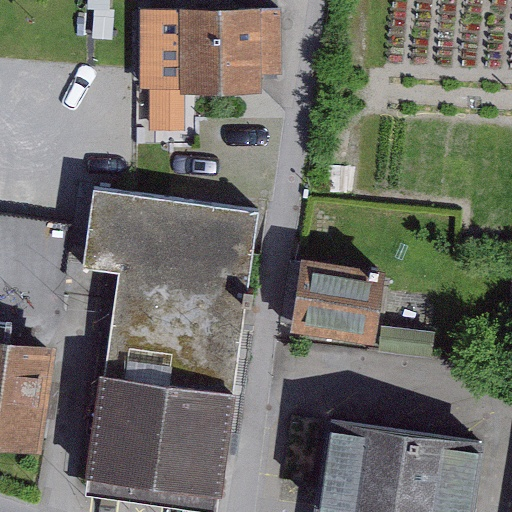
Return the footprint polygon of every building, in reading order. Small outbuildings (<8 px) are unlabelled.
[(281,5),(140,5),(140,86),(149,86),(149,129),(186,129),(186,88),(262,87),(262,69),(281,69),(281,5)] [(214,507),(257,204),(94,181),(82,264),(118,269),(87,489),(214,507)] [(301,251),(290,326),(375,339),(386,263),(301,251)] [(435,328),(382,323),(379,352),(432,357),(435,328)] [(0,328),(0,440),(41,447),(58,337),(0,328)] [(333,511),(473,511),(485,434),(328,411),(314,507),(334,510),(333,511)]
